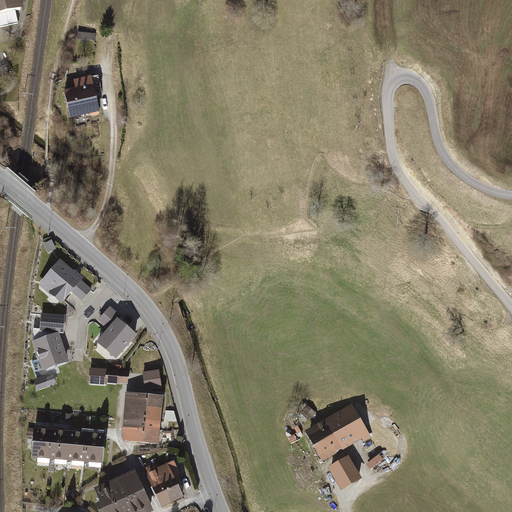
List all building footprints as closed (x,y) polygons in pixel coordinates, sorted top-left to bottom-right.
[(0,0),(0,28),(0,29),(19,25),(18,17),(24,15),(21,0),(0,0)] [(78,32),(77,39),(95,41),(96,34),(78,32)] [(64,91),(71,118),(100,111),(94,88),(92,77),(91,75),(74,79),(76,88),(64,91)] [(98,75),(92,77),(94,88),(101,86),(98,75)] [(52,239),(44,243),(48,253),(57,249),(52,239)] [(60,260),(40,285),(62,303),(71,291),(81,280),(82,278),(60,260)] [(92,289),(81,280),(71,291),(82,301),(92,289)] [(98,321),(108,330),(118,317),(120,315),(110,307),(98,321)] [(65,315),(41,313),(40,331),(60,332),(64,333),(65,315)] [(138,335),(118,317),(108,330),(96,343),(115,360),(138,335)] [(35,340),(33,341),(43,371),(69,362),(60,332),(40,331),(33,330),(33,336),(35,340)] [(118,383),(128,383),(129,372),(121,372),(119,371),(112,370),(107,370),(106,383),(118,384),(118,383)] [(44,376),(33,380),(37,391),(56,384),(53,376),(45,379),(44,376)] [(164,396),(126,392),(124,404),(162,408),(164,396)] [(352,403),(324,419),(341,450),(362,439),(364,442),(372,438),(352,403)] [(162,408),(124,404),(123,417),(161,420),(162,408)] [(316,413),(308,405),(301,413),(309,421),(316,413)] [(161,420),(123,417),(122,427),(160,431),(161,420)] [(341,450),(324,419),(304,430),(322,461),(341,450)] [(160,431),(122,427),(121,434),(125,441),(159,445),(160,431)] [(32,458),(51,460),(54,431),(34,429),(34,436),(32,458)] [(51,460),(69,461),(72,433),(54,431),(51,460)] [(69,461),(103,464),(105,436),(72,433),(69,461)] [(371,439),(366,444),(377,455),(382,450),(371,439)] [(379,454),(366,465),(370,469),(383,459),(379,454)] [(341,491),(361,480),(348,457),(328,468),(341,491)] [(174,460),(157,468),(174,503),(185,498),(179,485),(183,483),(179,475),(181,474),(174,460)] [(162,508),(174,503),(157,468),(155,464),(144,469),(162,508)] [(135,470),(118,478),(127,498),(145,490),(135,470)] [(152,511),(154,511),(145,490),(127,498),(118,478),(95,489),(101,502),(96,504),(99,511),(152,511)]
